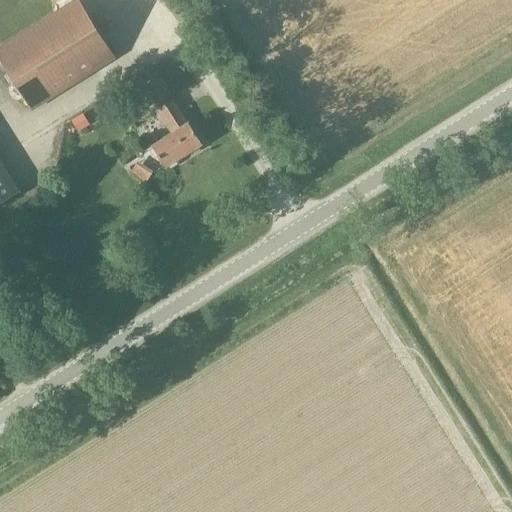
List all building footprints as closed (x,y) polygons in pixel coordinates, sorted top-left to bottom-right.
[(75,0),(0,47),(0,59),(31,109),(113,58),(76,0),(75,0)] [(171,93),(153,66),(137,77),(154,104),(171,93)] [(188,123),(187,124),(171,100),(159,108),(168,122),(168,127),(172,133),(151,147),(165,168),(201,144),(188,123)] [(276,145),(281,141),(276,135),(272,138),(276,145)] [(0,202),(18,191),(0,162),(0,202)]
